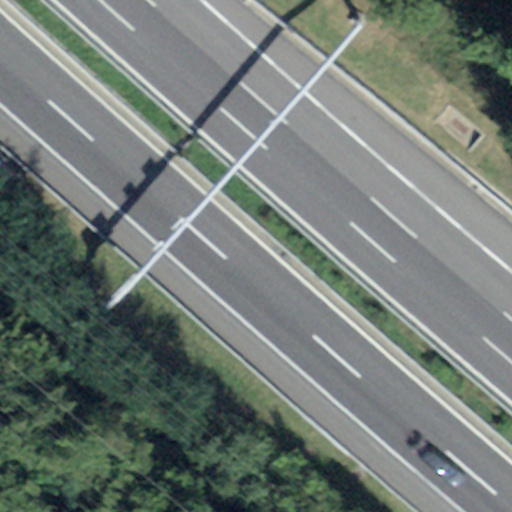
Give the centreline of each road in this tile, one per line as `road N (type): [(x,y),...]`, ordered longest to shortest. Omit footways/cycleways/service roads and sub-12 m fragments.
road 1 (motorway): [(0,56),(511,493)]
road 2 (motorway): [(511,342),(116,0)]
